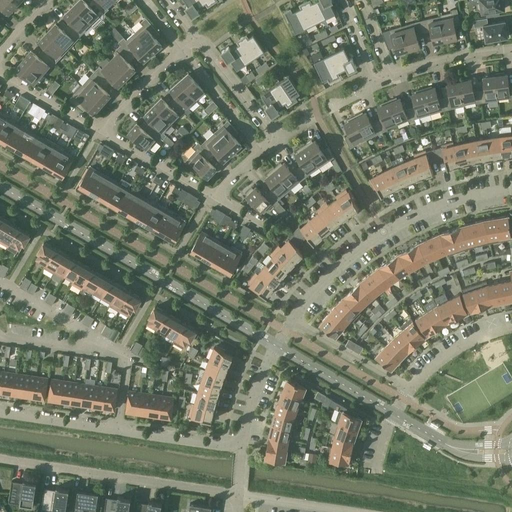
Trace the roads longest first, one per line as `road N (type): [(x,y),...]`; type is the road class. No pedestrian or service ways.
road 1 (residential): [(291,319),(383,233),(456,200),(511,190)]
road 2 (residential): [(0,460),(238,495)]
road 3 (residential): [(125,356),(0,282)]
road 4 (residential): [(259,148),(274,137),(195,38)]
road 5 (residential): [(240,449),(250,403),(291,319)]
road 6 (residential): [(291,319),(409,387)]
road 7 (residential): [(210,197),(98,132)]
road 8 (residential): [(115,430),(240,449)]
road 9 (residential): [(0,339),(125,356)]
road 10 (residential): [(181,50),(259,148)]
road 11 (residential): [(511,49),(390,76)]
road 12 (residential): [(511,327),(471,339),(409,387)]
